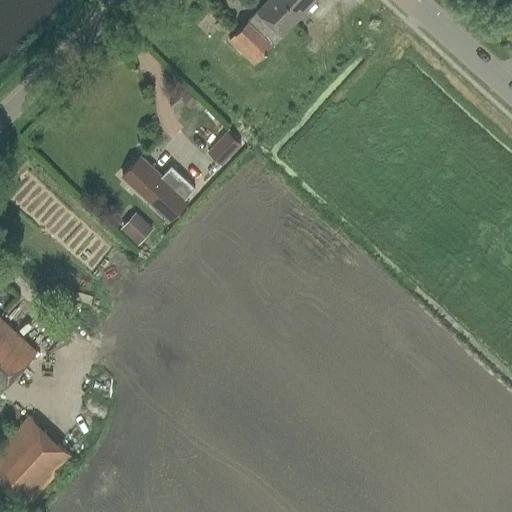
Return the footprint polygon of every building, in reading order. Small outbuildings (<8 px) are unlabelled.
[(255,65),(315,0),(267,0),(230,41),(255,65)] [(229,128),(209,149),(224,164),(245,144),(229,128)] [(172,165),(163,176),(142,155),(121,176),(170,220),(188,201),(185,198),(195,188),(172,165)] [(137,212),(122,227),(138,244),(153,228),(137,212)] [(0,391),(38,351),(0,316),(0,391)] [(0,483),(26,507),(73,456),(30,415),(0,446),(0,483)]
